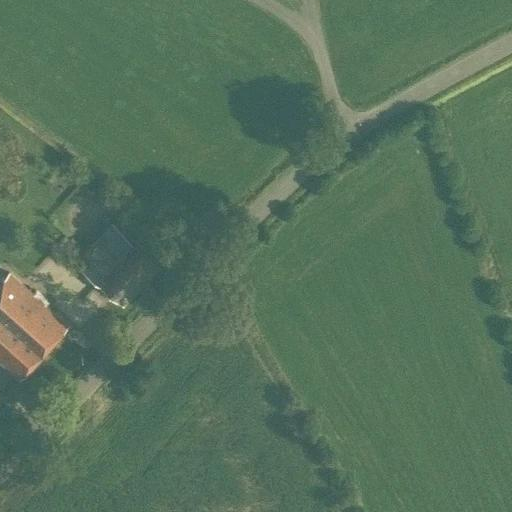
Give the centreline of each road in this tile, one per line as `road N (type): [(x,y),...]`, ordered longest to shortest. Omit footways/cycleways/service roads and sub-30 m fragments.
road 1 (unclassified): [(511,44),(393,108),(288,182),(0,473)]
road 2 (track): [(346,138),(310,0)]
